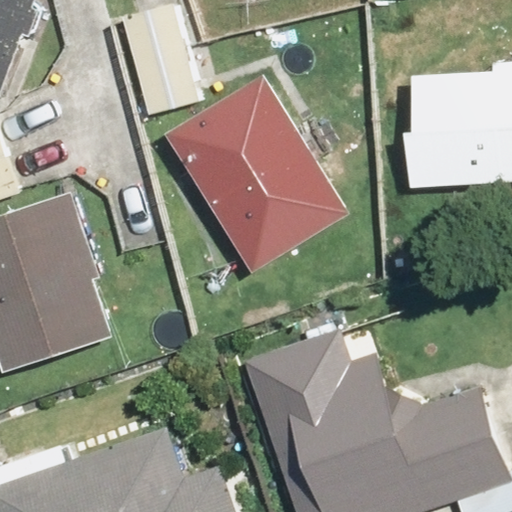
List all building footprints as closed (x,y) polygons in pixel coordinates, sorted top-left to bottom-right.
[(0,0),(0,107),(40,0),(0,0)] [(511,65),(417,69),(422,184),(511,179),(511,65)] [(269,67),(171,127),(257,266),(354,207),(269,67)] [(78,187),(0,211),(0,346),(7,369),(117,334),(97,272),(105,270),(78,187)] [(347,323),(250,355),(301,511),(426,511),(511,484),(511,456),(488,382),(427,402),(393,382),(381,347),(357,354),(347,323)] [(244,511),(226,459),(189,471),(171,422),(0,481),(0,511),(244,511)]
